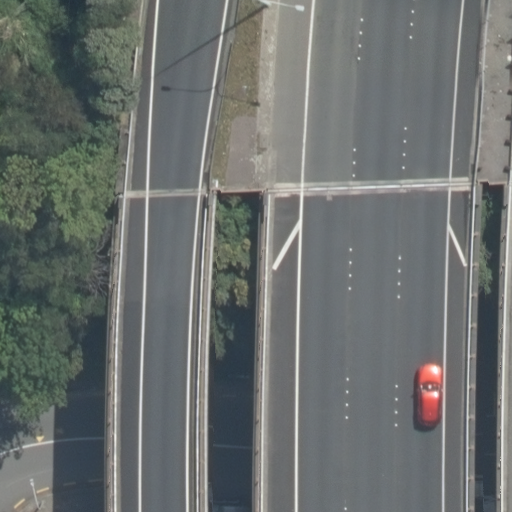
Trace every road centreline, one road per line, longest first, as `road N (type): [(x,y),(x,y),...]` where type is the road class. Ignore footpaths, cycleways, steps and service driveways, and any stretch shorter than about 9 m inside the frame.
road 1 (residential): [(0,457),(95,439),(511,445)]
road 2 (motorway): [(160,511),(156,383),(190,0)]
road 3 (motorway): [(398,511),(404,183),(419,0)]
